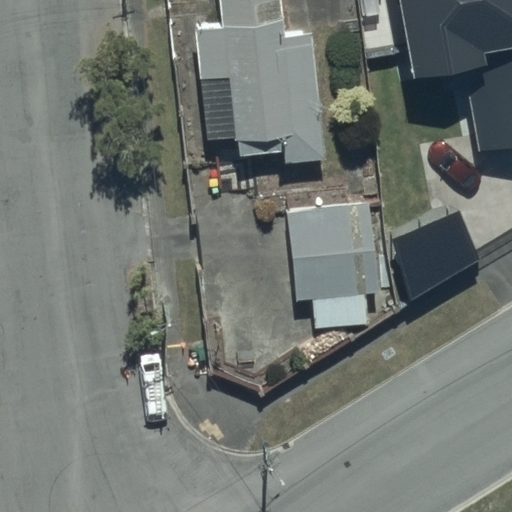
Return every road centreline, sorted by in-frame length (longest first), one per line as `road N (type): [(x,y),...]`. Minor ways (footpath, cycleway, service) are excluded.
road 1 (residential): [(98,511),(62,353),(26,0)]
road 2 (residential): [(327,511),(511,398)]
